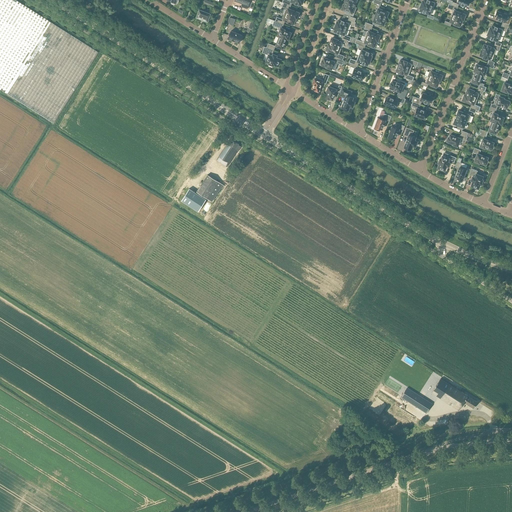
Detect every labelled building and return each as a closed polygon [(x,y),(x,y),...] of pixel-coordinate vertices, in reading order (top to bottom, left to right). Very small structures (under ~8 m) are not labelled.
[(0,0),(0,89),(7,94),(41,116),(53,123),(56,119),(63,107),(86,70),(92,61),(98,52),(73,36),(59,27),(27,7),(15,0),(0,0)] [(241,6),(248,9),(250,2),(243,0),(235,0),(235,1),(242,4),(241,6)] [(421,4),(433,9),(435,3),(434,3),(430,1),(430,0),(428,0),(423,0),(424,1),(423,1),(421,4)] [(296,18),(298,13),(298,12),(288,9),(289,8),(290,8),(291,6),(283,3),(282,7),(286,8),(284,14),(296,18)] [(346,13),(353,16),(357,7),(354,6),(345,3),(344,5),(343,5),(342,9),(347,11),(346,13)] [(421,4),(420,8),(421,8),(420,10),(423,11),(422,12),(425,13),(425,12),(430,14),(431,14),(433,9),(421,4)] [(456,10),(457,7),(449,4),(447,8),(453,10),(451,15),(463,20),(465,15),(464,15),(464,14),(455,11),(455,10),(456,10)] [(385,18),(386,18),(386,16),(387,16),(388,12),(383,10),(384,8),(379,6),(376,15),(385,18)] [(199,10),(196,17),(197,17),(201,19),(200,19),(203,20),(207,21),(207,22),(208,22),(208,21),(210,14),(211,14),(210,13),(210,14),(200,9),(199,9),(199,10)] [(503,14),(496,11),(495,15),(497,16),(496,18),(498,19),(498,20),(501,21),(501,20),(505,22),(508,15),(507,15),(507,14),(504,13),(503,14)] [(277,17),(275,21),(284,24),(285,21),(284,21),(284,20),(288,21),(287,22),(292,24),(293,23),(293,24),(295,18),(296,18),(284,14),(282,19),(277,17)] [(376,15),(372,23),(377,25),(378,23),(383,25),(385,21),(385,20),(385,18),(376,15)] [(454,24),(459,26),(459,25),(460,25),(462,20),(463,20),(451,15),(450,16),(452,16),(450,22),(454,23),(454,24)] [(347,29),(349,24),(354,26),(356,22),(355,22),(349,19),(347,23),(344,22),(344,21),(342,20),(341,21),(339,20),(338,22),(337,21),(336,25),(347,29)] [(284,24),(275,21),(274,20),(272,25),(278,28),(278,29),(280,30),(278,36),(280,36),(286,39),(288,39),(289,39),(290,36),(289,36),(291,33),(284,30),(284,29),(282,28),(284,24)] [(334,31),(337,32),(337,33),(339,34),(340,33),(343,34),(341,38),(347,40),(350,41),(351,37),(345,35),(347,29),(336,25),(334,29),(335,29),(334,31)] [(489,31),(500,35),(503,30),(501,30),(501,29),(497,28),(497,27),(495,26),(494,27),(492,26),(491,28),(490,27),(489,31)] [(232,40),(236,42),(236,41),(239,43),(242,35),(239,34),(235,32),(234,32),(231,31),(228,38),(232,40)] [(367,31),(365,36),(377,41),(379,36),(379,35),(367,31)] [(500,35),(489,31),(487,35),(488,35),(488,37),(490,38),(490,39),(493,40),(493,39),(497,41),(497,40),(498,41),(500,35)] [(286,39),(280,36),(276,46),(277,46),(280,48),(280,47),(283,49),(285,45),(284,45),(286,39)] [(374,46),(376,41),(377,41),(365,36),(363,41),(356,39),(355,43),(358,45),(364,47),(366,44),(365,44),(365,43),(369,44),(368,45),(373,47),(374,46)] [(329,43),(329,44),(341,48),(339,48),(341,42),(337,41),(338,40),(333,38),(332,39),(331,38),(329,44),(329,43)] [(329,44),(326,49),(327,49),(327,50),(336,53),(334,57),(342,60),(344,56),(339,54),(341,48),(329,44)] [(495,44),(493,47),(494,47),(494,48),(490,47),(490,46),(488,45),(488,46),(484,44),(484,45),(482,50),(494,54),(496,49),(499,50),(501,46),(495,44)] [(274,50),(266,47),(264,46),(262,53),(269,55),(266,61),(269,63),(269,64),(273,65),(274,64),(278,66),(280,63),(279,63),(280,59),(276,57),(276,56),(272,54),(274,50)] [(358,55),(370,60),(372,56),(371,56),(371,54),(369,53),(369,52),(366,51),(366,52),(362,50),(361,50),(358,55)] [(482,50),(480,55),(484,57),(483,57),(486,58),(492,60),(494,54),(482,50)] [(358,55),(356,61),(350,58),(349,62),(357,65),(359,62),(362,63),(362,64),(364,65),(364,64),(367,65),(368,63),(369,63),(370,60),(358,55)] [(322,60),(321,63),(322,63),(322,64),(327,66),(327,67),(335,70),(338,63),(342,65),(344,60),(342,60),(334,57),(333,61),(324,58),(323,61),(322,60)] [(400,60),(398,65),(410,70),(412,64),(410,63),(407,62),(407,61),(404,60),(404,61),(401,60),(400,60)] [(483,67),(476,64),(475,67),(474,70),(474,71),(487,76),(484,74),(487,67),(483,66),(483,67)] [(406,74),(405,75),(404,78),(412,81),(414,77),(408,75),(410,70),(398,65),(396,70),(397,70),(396,71),(400,72),(400,73),(402,74),(402,73),(406,74)] [(356,77),(363,80),(364,75),(363,75),(363,73),(361,72),(361,71),(358,70),(358,71),(354,69),(351,75),(352,76),(352,77),(355,78),(356,77)] [(427,76),(440,81),(442,76),(441,75),(429,71),(427,76)] [(487,76),(474,71),(476,72),(473,77),(471,81),(475,82),(475,83),(477,84),(478,84),(478,83),(478,84),(481,77),(486,78),(486,76),(487,76)] [(314,84),(312,88),(315,89),(315,90),(318,91),(320,86),(321,85),(322,81),(323,82),(323,83),(326,84),(329,75),(325,74),(322,79),(316,77),(316,79),(315,79),(313,83),(314,84)] [(440,81),(427,76),(425,82),(431,84),(431,85),(436,87),(436,86),(437,86),(439,81),(440,81)] [(391,83),(390,87),(390,88),(399,91),(399,92),(398,92),(397,96),(406,99),(405,98),(406,95),(407,90),(402,89),(403,85),(403,84),(397,82),(396,82),(393,81),(392,83),(391,83)] [(511,85),(505,83),(502,90),(506,92),(506,91),(511,93),(511,92),(511,85)] [(327,91),(328,91),(326,97),(327,97),(326,98),(329,99),(329,98),(332,99),(336,91),(340,92),(342,86),(339,85),(338,87),(334,86),(333,88),(329,86),(327,91)] [(351,92),(343,89),(340,95),(346,97),(345,100),(344,99),(343,102),(344,102),(342,108),(344,109),(343,110),(347,111),(347,110),(348,110),(349,106),(352,107),(355,102),(352,101),(353,97),(349,96),(351,92)] [(477,89),(476,93),(473,91),(474,91),(469,89),(468,90),(468,89),(465,95),(465,94),(465,95),(477,99),(480,93),(483,94),(484,91),(485,92),(477,89)] [(414,96),(412,101),(420,104),(422,100),(424,101),(424,102),(427,103),(427,102),(429,103),(430,101),(432,102),(434,97),(427,95),(427,94),(423,93),(422,93),(422,94),(421,93),(419,98),(414,96)] [(465,95),(463,100),(473,104),(472,105),(471,105),(470,107),(476,110),(479,111),(480,107),(475,105),(477,99),(465,95)] [(390,98),(388,97),(387,99),(385,98),(384,103),(391,105),(390,106),(394,108),(394,107),(395,107),(395,106),(396,107),(398,102),(404,104),(406,99),(397,96),(395,100),(393,99),(393,98),(391,97),(390,98)] [(496,109),(498,105),(506,108),(508,105),(509,102),(509,101),(503,99),(504,98),(499,96),(498,101),(495,100),(494,104),(491,103),(490,106),(496,109)] [(418,116),(425,119),(427,114),(425,114),(426,112),(424,111),(424,110),(421,109),(421,110),(418,109),(420,104),(412,101),(413,102),(411,107),(416,109),(414,114),(415,115),(415,116),(418,117),(418,116)] [(457,115),(457,117),(466,121),(468,122),(472,113),(465,110),(464,113),(458,111),(457,115)] [(379,130),(379,129),(381,129),(383,127),(384,124),(384,122),(389,123),(391,116),(384,113),(382,119),(379,117),(379,118),(378,118),(376,121),(377,122),(375,129),(379,130)] [(491,120),(501,124),(501,123),(502,121),(502,120),(503,117),(497,115),(497,114),(494,113),(491,120)] [(454,123),(459,125),(458,128),(463,130),(466,121),(457,117),(456,119),(455,119),(454,123)] [(491,120),(492,121),(489,131),(490,131),(492,132),(493,132),(496,133),(498,130),(497,129),(499,123),(501,124),(491,120)] [(388,137),(393,139),(393,137),(395,138),(396,135),(397,136),(398,133),(397,133),(399,129),(393,126),(392,127),(391,127),(390,130),(391,130),(388,137)] [(406,127),(403,135),(408,137),(407,139),(406,142),(404,148),(406,148),(406,149),(409,151),(410,150),(411,150),(412,146),(415,147),(417,141),(414,140),(416,137),(412,135),(414,130),(406,127)] [(460,134),(459,138),(450,135),(449,138),(448,137),(447,140),(448,140),(448,141),(453,143),(453,144),(457,146),(459,142),(463,143),(464,140),(466,141),(468,136),(466,136),(460,134)] [(228,144),(220,156),(229,163),(237,151),(238,152),(241,147),(238,145),(239,144),(232,139),(228,144)] [(493,142),(483,139),(480,146),(485,148),(485,147),(491,149),(491,148),(492,149),(493,146),(492,146),(493,142)] [(487,157),(479,154),(481,150),(475,148),(473,152),(477,154),(475,161),(479,163),(479,162),(485,164),(485,163),(486,164),(487,161),(486,160),(487,157)] [(443,156),(441,159),(440,159),(438,163),(440,163),(438,168),(441,169),(445,170),(446,165),(448,166),(450,162),(454,163),(456,157),(450,155),(449,158),(443,156)] [(229,163),(220,156),(217,160),(227,166),(229,163)] [(462,180),(464,174),(465,174),(467,170),(466,170),(466,169),(465,169),(466,168),(460,166),(461,163),(457,161),(455,167),(459,169),(458,171),(457,171),(457,173),(457,174),(456,176),(458,177),(457,179),(462,180)] [(473,181),(471,186),(475,187),(478,188),(480,184),(481,184),(482,180),(481,180),(483,176),(482,176),(476,174),(478,171),(471,168),(469,174),(473,176),(471,180),(473,181)] [(197,192),(212,202),(223,185),(208,175),(197,192)] [(189,188),(181,201),(199,211),(206,199),(189,188)] [(436,386),(432,393),(440,398),(450,405),(453,406),(459,410),(464,402),(465,403),(467,404),(473,408),(477,402),(467,396),(461,392),(441,379),(436,386)] [(432,404),(407,388),(401,397),(426,412),(432,404)] [(371,431),(356,422),(356,423),(354,421),(347,431),(364,442),(371,431)] [(345,445),(333,436),(330,440),(342,449),(345,445)]
